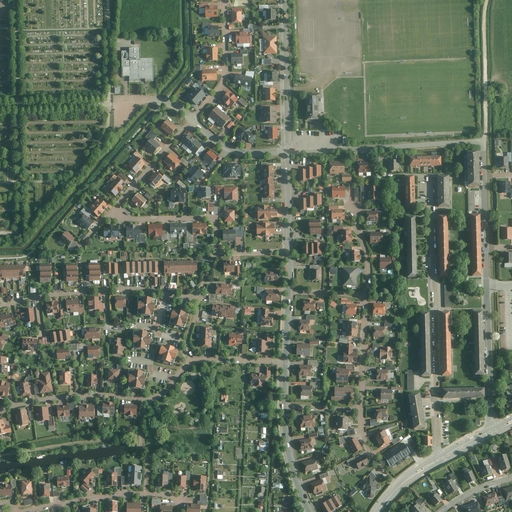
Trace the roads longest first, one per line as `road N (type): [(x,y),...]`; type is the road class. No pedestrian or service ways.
road 1 (residential): [(0,408),(64,396),(148,399),(187,364),(206,358),(285,361)]
road 2 (residential): [(439,458),(432,177)]
road 3 (residential): [(217,253),(200,289),(186,298),(133,288),(38,297)]
road 4 (residential): [(482,142),(287,152)]
road 5 (residential): [(490,431),(485,247)]
road 6 (residential): [(284,0),(287,152)]
road 7 (residential): [(112,211),(124,220),(216,217),(217,253)]
road 8 (residential): [(224,0),(223,79),(193,119)]
road 9 (residential): [(179,511),(175,499),(146,493),(61,504)]
road 10 (residential): [(193,119),(112,211)]
